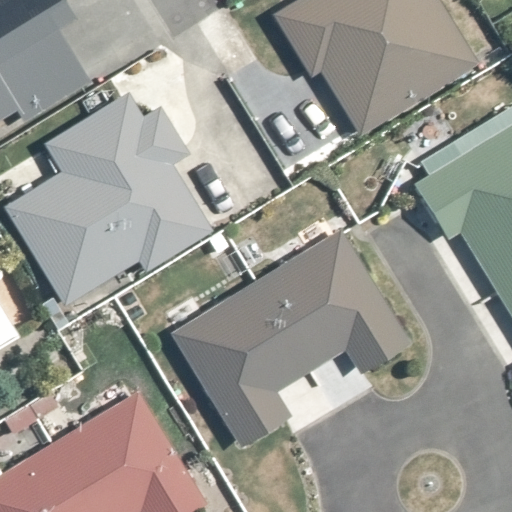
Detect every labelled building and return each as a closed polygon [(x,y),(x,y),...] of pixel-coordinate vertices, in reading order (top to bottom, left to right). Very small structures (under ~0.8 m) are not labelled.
[(0,0),(0,127),(88,75),(49,9),(64,0),(0,0)] [(445,0),(293,0),(274,12),(311,73),(319,68),(359,133),(481,58),(445,0)] [(142,118),(128,93),(44,142),(60,169),(3,203),(62,304),(141,258),(146,266),(211,228),(169,156),(180,149),(157,109),(142,118)] [(511,118),(409,182),(447,243),(460,234),(473,255),(511,318),(511,118)] [(411,345),(341,229),(170,333),(240,449),(292,418),(278,396),(352,351),(365,373),(411,345)] [(0,372),(38,349),(0,287),(0,372)] [(197,511),(209,505),(140,391),(4,473),(0,466),(0,511),(140,511),(142,511),(197,511)]
